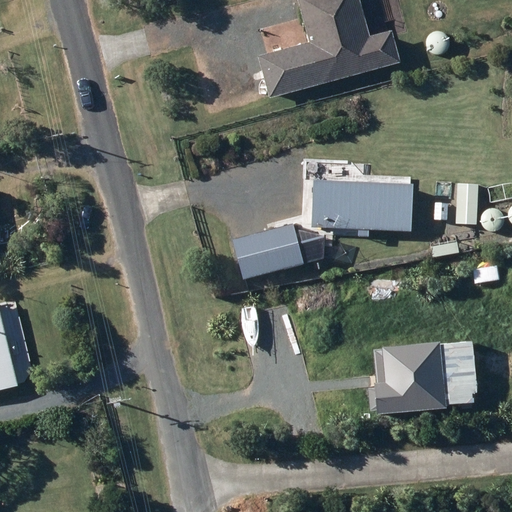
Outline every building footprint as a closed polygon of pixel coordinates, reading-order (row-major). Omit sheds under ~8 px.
[(294,0),(306,41),(255,55),(265,95),(395,61),(387,29),(365,35),(363,27),(376,24),(373,13),(360,17),(355,0),(294,0)] [(421,34),(428,59),(454,51),(447,27),(421,34)] [(308,179),(307,224),(405,228),(407,183),(308,179)] [(475,184),(455,184),(455,225),(475,225),(475,184)] [(448,203),(433,203),(433,220),(448,220),(448,203)] [(511,205),(483,211),(488,235),(511,229),(511,205)] [(289,224),(229,238),(239,277),(298,262),(289,224)] [(0,392),(18,388),(0,314),(0,392)]
